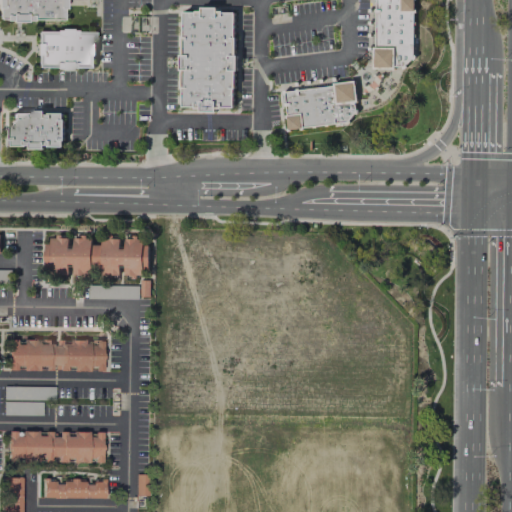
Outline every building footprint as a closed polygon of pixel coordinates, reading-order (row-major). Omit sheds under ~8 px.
[(0,0),(0,21),(61,22),(61,0),(0,0)] [(374,0),(374,67),(404,68),(414,58),(414,0),(374,0)] [(183,12),(182,108),(232,109),(234,13),(183,12)] [(36,31),(36,69),(94,69),(94,32),(36,31)] [(283,91),(288,131),(347,123),(356,111),(352,82),(283,91)] [(10,110),(10,147),(62,147),(62,111),(10,110)] [(45,273),(70,274),(70,275),(91,275),(91,238),(70,238),(70,237),(45,237),(45,273)] [(92,275),(121,276),(146,277),(147,245),(142,245),(142,238),(124,237),(124,248),(119,248),(120,240),(101,239),(101,245),(93,245),(92,275)] [(88,285),(88,298),(138,300),(138,286),(88,285)] [(101,369),(101,340),(65,341),(65,340),(54,340),(15,341),(15,339),(7,340),(7,370),(18,370),(52,369),(52,371),(101,369)] [(53,400),(53,387),(3,386),(2,399),(53,400)] [(100,432),(55,432),(55,431),(7,432),(7,460),(56,460),(56,463),(100,463),(100,432)] [(135,495),(147,495),(147,475),(135,475),(135,495)] [(19,511),(20,477),(2,477),(1,511),(19,511)] [(103,497),(102,480),(41,480),(41,498),(103,497)]
